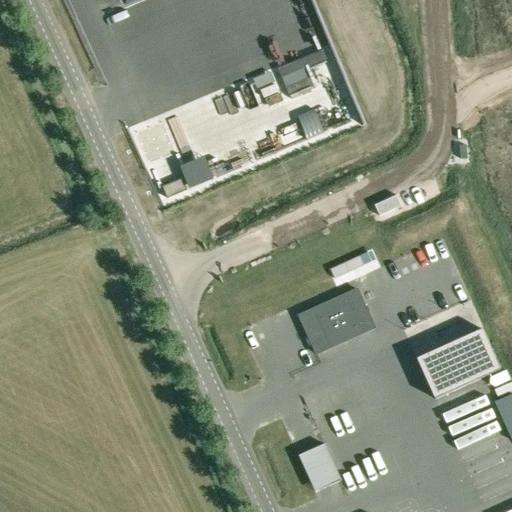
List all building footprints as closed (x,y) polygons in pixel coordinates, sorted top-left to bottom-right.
[(357,290),(299,316),(316,354),(375,328),(357,290)] [(435,399),(501,370),(483,330),(417,359),(435,399)] [(511,369),(496,375),(501,389),(511,384),(511,369)] [(468,393),(472,402),(490,393),(485,384),(468,393)] [(395,450),(380,458),(388,473),(403,466),(395,450)] [(329,476),(337,473),(328,453),(320,456),(329,476)] [(468,511),(469,511),(460,503),(451,511),(468,511)]
